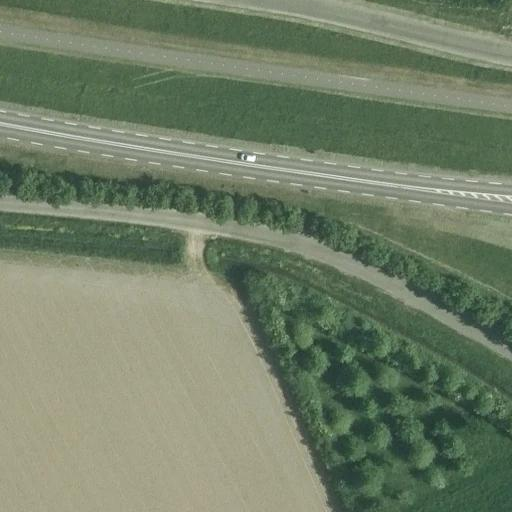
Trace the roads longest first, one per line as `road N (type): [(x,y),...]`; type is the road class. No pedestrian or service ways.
road 1 (unclassified): [(511,348),(386,280),(296,243),(203,225),(0,208)]
road 2 (primary): [(511,200),(0,123)]
road 3 (unclassified): [(511,56),(224,0)]
